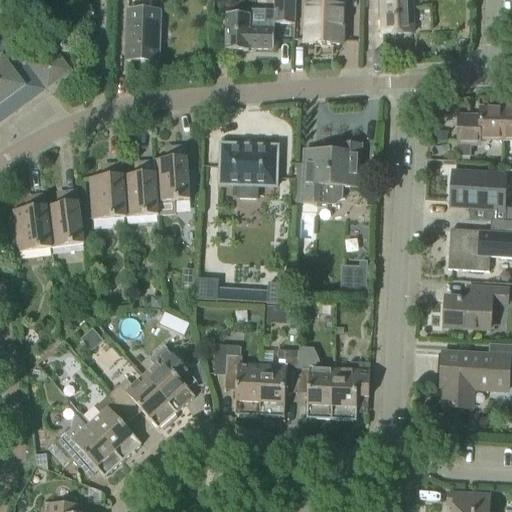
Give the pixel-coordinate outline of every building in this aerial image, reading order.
[(253,13),(249,15),(226,14),(225,50),(248,51),(248,49),(273,50),(274,24),(294,24),(294,0),(274,0),(274,13),(254,12),(253,13)] [(342,46),(342,0),(306,0),(305,46),(342,46)] [(381,0),(383,36),(413,34),(411,0),(381,0)] [(128,11),(126,62),(158,63),(160,13),(128,11)] [(0,122),(3,123),(71,73),(53,49),(27,67),(5,38),(0,41),(0,122)] [(458,147),(458,157),(470,157),(470,147),(470,141),(503,142),(504,110),(480,109),(480,120),(470,120),(470,117),(458,117),(458,147)] [(511,109),(504,110),(503,142),(511,141),(511,109)] [(447,134),(430,133),(430,142),(446,143),(447,134)] [(342,201),(342,188),(359,189),(361,146),(338,145),(338,153),(317,152),(316,166),(303,165),(301,205),(317,205),(317,209),(326,210),(327,206),(335,206),(342,201)] [(257,188),(276,189),(277,148),(221,146),(219,187),(238,188),(238,200),(257,201),(257,188)] [(155,174),(158,217),(175,216),(174,203),(190,202),(186,148),(172,149),(173,161),(153,162),(153,163),(154,174),(155,174)] [(154,174),(153,163),(140,164),(141,176),(123,177),(126,219),(158,217),(155,174),(154,174)] [(126,219),(123,177),(122,165),(108,166),(109,178),(89,180),(92,222),(126,219)] [(503,210),(505,177),(454,174),(452,207),(503,210)] [(46,208),(52,250),(84,246),(77,192),(63,194),(64,206),(46,208)] [(379,195),(367,194),(367,206),(379,207),(379,195)] [(52,250),(46,208),(45,196),(31,198),(32,210),(13,212),(18,254),(52,250)] [(511,223),(506,223),(490,222),(489,234),(450,231),(447,271),(488,274),(489,259),(511,260),(511,223)] [(342,265),(342,292),(369,292),(368,264),(342,265)] [(180,280),(192,281),(193,270),(181,269),(180,280)] [(219,281),(197,280),(196,302),(217,303),(217,302),(266,305),(266,306),(289,308),(290,286),(268,285),(267,292),(218,289),(219,281)] [(507,305),(508,291),(468,289),(467,301),(447,300),(445,328),(488,331),(490,304),(507,305)] [(151,297),(151,309),(162,309),(163,297),(151,297)] [(292,302),(292,314),(305,315),(306,303),(292,302)] [(285,310),(267,309),(265,325),(284,326),(285,310)] [(260,311),(252,311),(251,324),(260,324),(260,311)] [(186,334),(191,323),(166,313),(162,324),(186,334)] [(155,368),(144,378),(177,415),(195,398),(185,387),(194,380),(187,372),(164,347),(149,361),(155,368)] [(235,416),(259,418),(262,368),(242,367),(242,358),(239,358),(239,348),(215,347),(214,377),(226,377),(225,391),(236,392),(235,416)] [(307,420),(331,421),(333,372),(318,371),(319,362),(313,350),(299,349),(299,352),(297,390),(308,391),(307,420)] [(262,368),(259,418),(284,419),(285,394),(297,395),(297,390),(299,352),(278,351),(277,369),(262,368)] [(507,392),(509,359),(443,355),(441,388),(445,388),(444,408),(469,410),(470,390),(507,392)] [(349,373),(333,372),(331,421),(356,423),(357,398),(368,399),(370,365),(349,364),(349,373)] [(202,365),(197,366),(202,384),(207,383),(202,365)] [(126,381),(111,395),(133,420),(142,413),(158,431),(177,415),(144,378),(132,388),(126,381)] [(101,416),(90,426),(123,463),(141,446),(125,428),(133,420),(111,395),(95,409),(101,416)] [(73,419),(71,430),(57,443),(80,468),(88,461),(105,479),(123,463),(90,426),(89,426),(79,414),(73,419)] [(489,511),(490,496),(447,494),(446,507),(452,508),(452,511),(489,511)]
